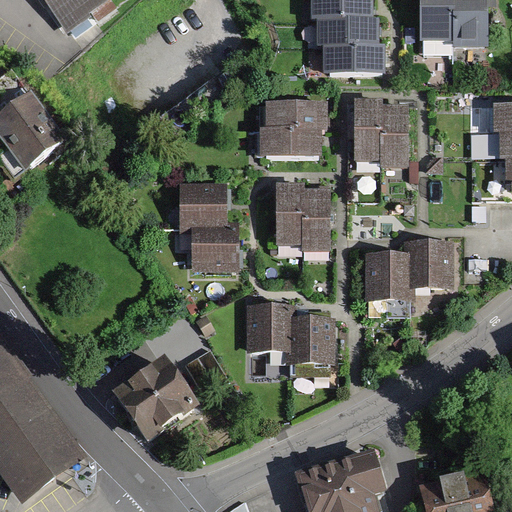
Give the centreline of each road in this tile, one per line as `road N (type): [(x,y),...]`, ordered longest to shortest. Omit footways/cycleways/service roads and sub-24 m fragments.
road 1 (unclassified): [(0,312),(73,412),(168,511)]
road 2 (residential): [(168,511),(397,401)]
road 3 (residential): [(397,401),(511,318)]
